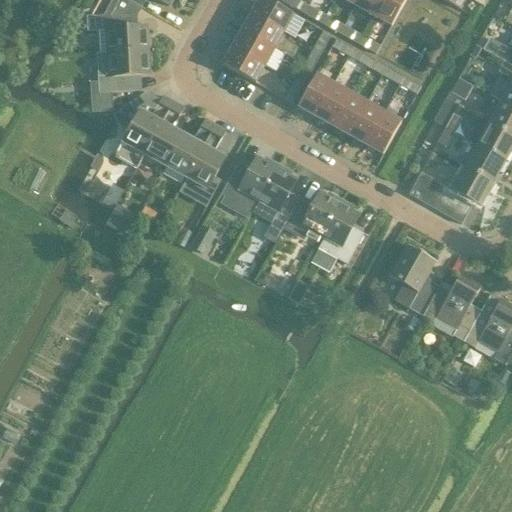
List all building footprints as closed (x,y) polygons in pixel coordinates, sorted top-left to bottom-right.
[(264,0),(259,0),(251,15),(284,33),(294,16),(264,0)] [(304,15),(308,8),(294,0),(288,0),(286,5),(304,15)] [(373,17),(382,0),(359,0),(355,7),(373,17)] [(382,0),(373,17),(370,23),(376,27),(379,21),(391,27),(406,0),(382,0)] [(440,0),(460,10),(465,0),(440,0)] [(322,25),(326,18),(308,8),(304,15),(322,25)] [(129,29),(128,15),(86,18),(87,33),(98,32),(100,54),(100,55),(149,52),(148,28),(129,29)] [(274,50),(284,33),(251,15),(242,32),(274,50)] [(340,35),(344,28),(326,18),(322,25),(340,35)] [(357,45),(362,38),(344,28),(340,35),(357,45)] [(242,32),(232,49),(265,67),(274,50),(242,32)] [(325,32),(314,50),(322,55),(333,36),(325,32)] [(376,55),(380,48),(362,38),(357,45),(376,55)] [(487,44),(483,52),(504,64),(511,53),(489,40),(487,44)] [(332,49),(348,58),(353,50),(336,41),(332,49)] [(255,84),(265,67),(232,49),(223,66),(255,84)] [(312,72),(322,55),(314,50),(305,67),(312,72)] [(348,58),(365,68),(370,59),(353,50),(348,58)] [(100,55),(100,54),(97,54),(99,95),(133,93),(132,77),(151,76),(149,52),(100,55)] [(387,69),(370,59),(365,68),(382,77),(387,69)] [(502,76),(490,97),(501,103),(511,109),(511,67),(504,64),(499,74),(502,76)] [(305,67),(295,84),(302,89),(312,72),(305,67)] [(382,77),(399,87),(404,78),(387,69),(382,77)] [(333,85),(316,76),(298,108),(315,118),(333,85)] [(421,88),(404,78),(399,87),(416,96),(421,88)] [(473,87),(460,80),(452,95),(457,98),(465,102),(473,87)] [(302,89),(295,84),(285,101),(293,105),(302,89)] [(315,118),(332,128),(350,95),(333,85),(315,118)] [(450,94),(445,102),(453,106),(457,98),(452,95),(450,94)] [(367,104),(350,95),(332,128),(349,137),(367,104)] [(140,112),(115,158),(137,170),(145,156),(144,156),(174,104),(163,98),(151,119),(140,112)] [(445,102),(437,116),(445,120),(453,106),(445,102)] [(511,137),(511,109),(501,103),(489,125),(511,137)] [(174,104),(144,156),(145,156),(165,168),(183,136),(172,130),(184,109),(174,104)] [(349,137),(366,147),(384,114),(367,104),(349,137)] [(384,114),(366,147),(383,156),(401,124),(384,114)] [(453,134),(461,119),(453,115),(446,130),(453,134)] [(183,136),(165,168),(186,179),(215,127),(205,121),(193,142),(183,136)] [(506,163),(511,151),(511,137),(489,125),(477,147),(506,163)] [(215,127),(186,179),(207,191),(211,186),(217,189),(221,183),(214,179),(225,160),(214,154),(226,133),(215,127)] [(445,148),(453,134),(446,130),(438,144),(445,148)] [(464,158),(459,166),(465,169),(493,185),(506,163),(477,147),(469,161),(464,158)] [(236,170),(221,196),(233,203),(239,192),(259,202),(278,167),(266,160),(264,163),(257,159),(247,176),(236,170)] [(278,167),(259,202),(270,209),(264,220),(272,224),(284,231),(298,205),(287,198),(296,181),(289,177),(291,174),(278,167)] [(481,208),(493,185),(465,169),(452,191),(452,192),(453,192),(463,198),(474,204),(481,208)] [(420,202),(432,180),(421,174),(409,196),(420,202)] [(430,208),(443,186),(432,180),(420,202),(430,208)] [(452,192),(452,191),(443,186),(430,208),(441,214),(453,192),(452,192)] [(451,220),(463,198),(453,192),(441,214),(451,220)] [(298,205),(284,231),(296,238),(302,227),(321,238),(341,202),(329,196),(327,198),(320,194),(310,212),(298,205)] [(462,226),(474,204),(463,198),(451,220),(462,226)] [(325,239),(318,250),(334,259),(347,266),(361,240),(349,233),(359,216),(352,212),(353,209),(341,202),(321,238),(325,239)] [(133,216),(117,207),(111,218),(110,221),(111,222),(125,230),(127,227),(133,216)] [(65,211),(58,221),(60,222),(65,225),(71,229),(77,219),(65,211)] [(155,218),(143,212),(137,221),(149,228),(155,218)] [(203,229),(192,249),(206,256),(217,236),(203,229)] [(407,248),(390,278),(404,285),(394,302),(422,318),(427,309),(439,289),(425,281),(435,263),(407,248)] [(272,284),(270,277),(264,274),(258,284),(268,290),(272,284)] [(427,309),(422,318),(433,324),(436,320),(456,332),(453,338),(463,344),(469,333),(481,312),(471,306),(481,289),(460,277),(450,295),(439,289),(427,309)] [(299,306),(309,288),(298,282),(288,300),(299,306)] [(469,333),(463,344),(474,350),(478,344),(498,355),(495,362),(505,368),(511,357),(511,356),(511,306),(502,301),(492,318),(481,312),(469,333)] [(504,386),(508,379),(510,375),(503,371),(496,382),(501,385),(504,386)] [(449,372),(442,383),(452,389),(459,378),(449,372)]
